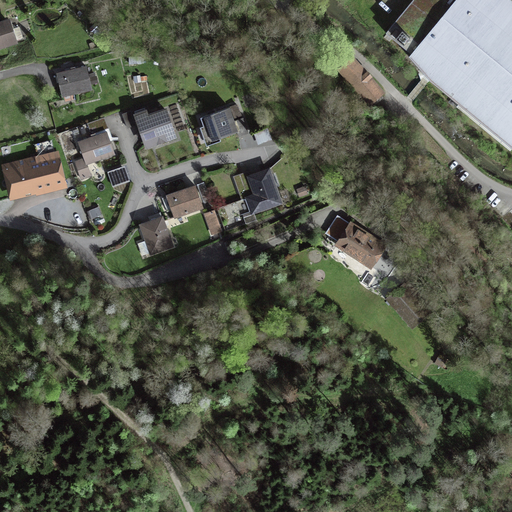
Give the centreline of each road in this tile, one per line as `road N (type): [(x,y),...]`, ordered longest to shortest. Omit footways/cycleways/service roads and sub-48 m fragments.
road 1 (residential): [(0,221),(81,244),(116,237),(142,184),(265,152)]
road 2 (unclassified): [(282,7),(354,53),(463,161),(511,192)]
road 3 (track): [(190,511),(166,456),(0,304)]
road 4 (track): [(166,456),(248,403),(405,390),(417,374)]
